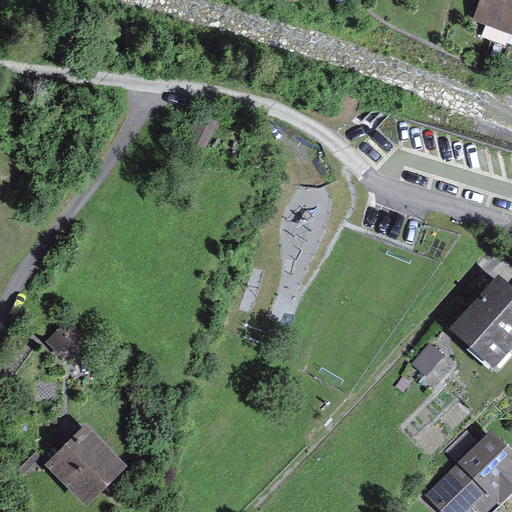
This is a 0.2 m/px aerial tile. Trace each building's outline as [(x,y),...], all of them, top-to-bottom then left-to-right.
[(511,0),(485,0),(479,18),(511,30),(511,0)] [(194,124),(187,139),(205,147),(212,132),(194,124)] [(455,335),(490,368),(511,344),(511,294),(501,285),(455,335)] [(67,319),(45,344),(67,364),(89,339),(67,319)] [(124,474),(85,437),(50,474),(88,510),(124,474)] [(497,508),(511,493),(511,458),(491,437),(429,495),(444,511),(474,511),(488,499),(497,508)]
